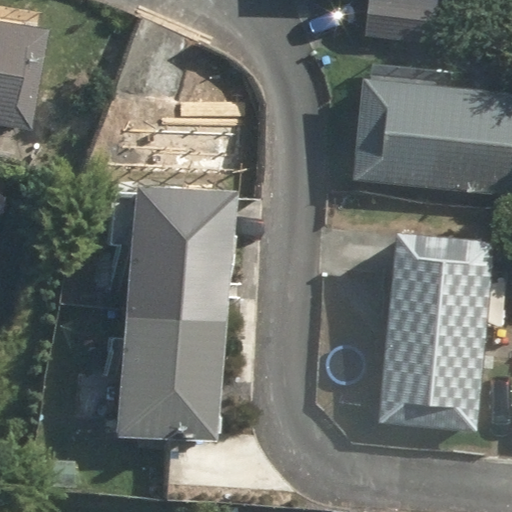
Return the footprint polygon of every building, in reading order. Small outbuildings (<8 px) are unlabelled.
[(442,0),(371,0),(370,42),(442,44),(442,0)] [(42,26),(0,18),(0,121),(23,126),(42,26)] [(511,87),(367,70),(355,177),(511,194),(511,87)] [(228,181),(124,175),(110,431),(214,437),(228,181)] [(501,233),(403,222),(383,418),(481,428),(501,233)]
